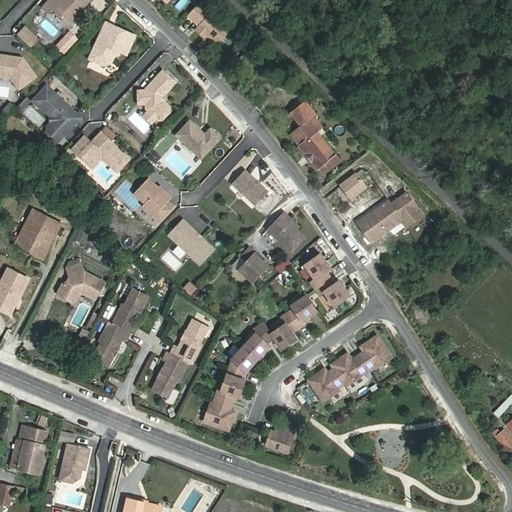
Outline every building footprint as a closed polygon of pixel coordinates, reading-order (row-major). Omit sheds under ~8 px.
[(58,0),(49,0),(43,8),(49,13),(53,9),(67,21),(78,10),(80,12),(90,0),(60,0),(60,1),(58,0)] [(201,2),(188,15),(199,26),(196,29),(200,33),(204,36),(207,33),(217,43),(230,29),(201,2)] [(78,10),(67,21),(69,23),(80,12),(78,10)] [(106,23),(90,58),(104,65),(111,63),(115,54),(113,52),(114,49),(117,50),(126,54),(135,36),(106,23)] [(24,28),(19,34),(29,44),(34,38),(24,28)] [(22,59),(0,55),(0,76),(11,78),(19,89),(36,77),(22,59)] [(145,91),(138,91),(138,105),(146,104),(146,109),(148,111),(156,118),(158,120),(162,120),(170,111),(170,107),(164,101),(161,101),(161,96),(164,96),(176,83),(163,71),(145,89),(145,91)] [(47,87),(33,101),(50,117),(55,117),(55,125),(52,128),(62,138),(77,122),(77,115),(47,87)] [(148,111),(144,116),(151,123),(156,118),(148,111)] [(55,117),(50,117),(50,125),(47,128),(47,132),(58,142),(62,138),(52,128),(55,125),(55,117)] [(190,119),(176,135),(194,152),(205,152),(209,147),(211,149),(222,138),(211,127),(205,133),(190,119)] [(292,135),(323,174),(340,161),(309,121),(292,135)] [(85,136),(72,149),(93,169),(102,158),(118,172),(130,158),(101,132),(92,142),(85,136)] [(205,152),(194,152),(202,159),(211,149),(209,147),(205,152)] [(153,164),(161,157),(153,150),(146,157),(153,164)] [(245,170),(232,184),(256,206),(269,192),(245,170)] [(354,175),(340,185),(351,199),(365,188),(354,175)] [(149,178),(134,193),(145,203),(143,205),(160,222),(175,206),(168,200),(170,198),(159,188),(149,178)] [(161,186),(159,188),(170,198),(172,197),(161,186)] [(406,194),(391,205),(388,202),(357,224),(371,243),(401,221),(405,227),(422,215),(406,194)] [(34,209),(15,246),(43,261),(62,223),(34,209)] [(284,212),(267,230),(292,254),(307,238),(298,229),(288,220),(290,218),(284,212)] [(290,218),(288,220),(298,229),(300,227),(290,218)] [(183,219),(168,235),(200,265),(215,249),(183,219)] [(82,226),(76,238),(83,242),(90,231),(82,226)] [(269,266),(250,248),(241,257),(246,263),(239,271),(253,284),(269,266)] [(331,269),(320,254),(305,265),(315,280),(311,283),(320,296),(324,293),(335,307),(350,296),(340,281),(335,284),(326,272),(331,269)] [(83,266),(68,270),(70,277),(67,283),(63,284),(59,292),(60,296),(72,302),(76,300),(81,292),(95,299),(104,282),(84,271),(83,266)] [(28,279),(8,269),(0,285),(0,309),(10,314),(28,279)] [(189,281),(183,288),(190,294),(196,287),(189,281)] [(203,286),(194,295),(200,300),(209,292),(203,286)] [(102,342),(93,359),(109,367),(114,356),(113,351),(114,347),(119,345),(123,338),(127,340),(131,332),(134,334),(138,326),(134,324),(138,317),(136,312),(138,309),(143,307),(149,296),(134,288),(125,305),(123,304),(113,323),(109,322),(99,341),(102,342)] [(318,312),(307,295),(292,306),(295,311),(282,320),(287,326),(273,336),(263,323),(253,330),(256,333),(231,359),(221,389),(217,388),(212,403),(211,402),(204,421),(226,428),(230,418),(231,418),(234,410),(230,408),(235,394),(239,396),(245,378),(241,377),(243,371),(245,373),(270,347),(267,344),(274,339),(284,352),(298,341),(294,335),(306,326),(304,322),(318,312)] [(209,327),(193,319),(187,330),(189,335),(187,338),(182,340),(178,347),(175,345),(171,353),(168,351),(164,359),(167,361),(164,368),(165,373),(164,376),(158,378),(153,389),(168,397),(177,380),(179,382),(189,362),(192,364),(202,344),(200,343),(209,327)] [(83,329),(80,335),(86,338),(89,332),(83,329)] [(307,379),(322,401),(338,390),(337,388),(344,384),(345,386),(373,366),(374,367),(391,356),(376,334),(369,339),(370,341),(361,347),(363,350),(351,359),(347,354),(338,360),(337,359),(330,364),(333,369),(327,373),(325,369),(315,376),(314,374),(307,379)] [(298,389),(309,398),(315,392),(304,383),(298,389)] [(511,396),(510,395),(492,413),(497,418),(511,402),(511,396)] [(35,424),(43,427),(47,418),(38,415),(35,424)] [(271,429),(265,444),(287,452),(294,430),(277,424),(274,431),(271,429)] [(28,427),(23,426),(20,440),(24,442),(28,427)] [(18,468),(18,469),(40,474),(46,446),(45,445),(48,432),(28,427),(24,442),(18,468)] [(497,437),(511,454),(511,438),(505,430),(497,437)] [(61,431),(59,440),(73,443),(75,434),(61,431)] [(11,466),(18,468),(24,442),(20,440),(17,440),(11,466)] [(90,449),(68,444),(60,480),(72,482),(79,478),(81,469),(82,465),(86,466),(90,449)] [(2,485),(0,494),(0,504),(10,507),(14,487),(2,485)] [(47,493),(46,502),(53,503),(54,494),(47,493)] [(154,511),(157,505),(145,502),(128,499),(124,511),(154,511)]
